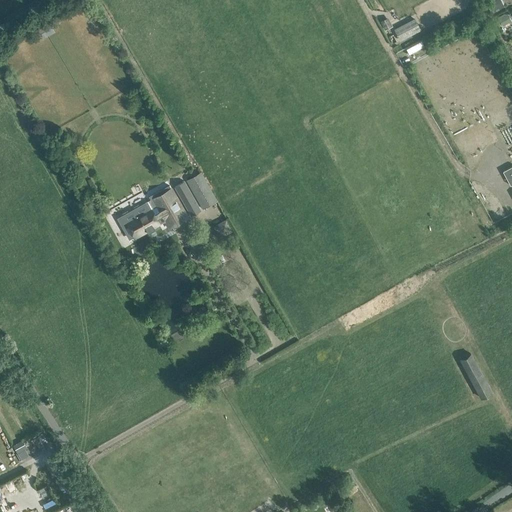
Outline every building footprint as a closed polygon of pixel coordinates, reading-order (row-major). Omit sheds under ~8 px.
[(492,5),(489,6),(493,13),(503,8),(498,0),(491,4),(492,5)] [(498,18),(502,27),(510,22),(505,14),(498,18)] [(393,26),(388,17),(380,21),(386,30),(393,26)] [(395,30),(400,40),(421,30),(415,19),(395,30)] [(424,46),(421,41),(406,49),(409,54),(424,46)] [(511,165),(507,168),(502,171),(510,185),(511,184),(511,165)] [(201,172),(187,180),(203,209),(217,202),(201,172)] [(185,181),(175,186),(191,216),(201,211),(185,181)] [(153,199),(157,206),(152,208),(149,203),(132,212),(135,217),(126,221),(135,238),(147,233),(148,233),(154,230),(154,229),(155,228),(161,224),(160,223),(165,220),(169,228),(184,219),(168,190),(153,199)] [(470,353),(461,359),(482,398),(492,393),(470,353)] [(18,453),(27,448),(23,441),(14,445),(18,453)]
